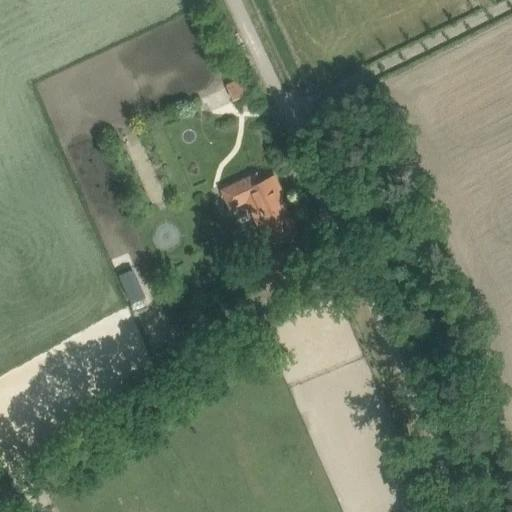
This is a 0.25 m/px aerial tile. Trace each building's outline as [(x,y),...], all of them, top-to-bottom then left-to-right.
[(241,77),(226,83),(232,97),(247,90),(244,83),(241,77)] [(276,243),(275,241),(294,233),(274,191),(278,189),(273,176),(260,182),(256,173),(222,189),(230,207),(254,196),(268,226),(261,229),(269,246),(276,243)] [(161,219),(174,228),(181,217),(167,209),(161,219)] [(162,234),(161,236),(161,239),(162,241),(164,243),(166,245),(169,246),(171,245),(174,244),(175,243),(177,241),(177,238),(177,236),(176,233),(175,231),(173,230),(171,229),(168,229),(166,230),(163,231),(162,234)] [(258,261),(268,284),(297,272),(287,249),(258,261)] [(263,291),(253,268),(243,272),(253,294),(263,291)] [(323,335),(330,350),(353,340),(346,324),(323,335)]
